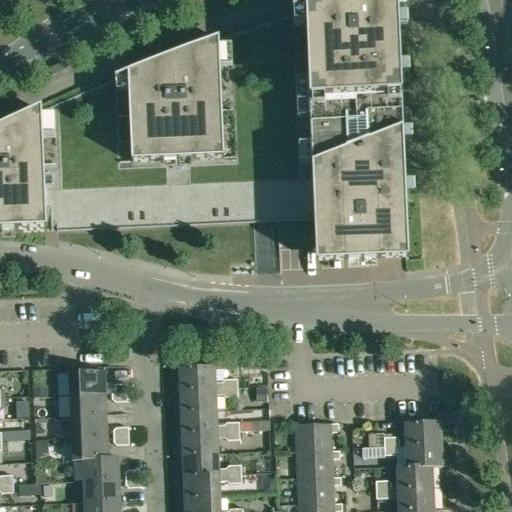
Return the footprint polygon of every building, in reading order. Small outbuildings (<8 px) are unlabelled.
[(344,0),(328,5),(306,11),(311,166),(316,265),(408,261),(405,195),(413,195),(413,184),(405,184),(403,142),(411,142),(411,131),(402,131),(402,126),(410,126),(410,115),(402,115),(400,75),(408,75),(408,64),(399,64),(398,31),(406,30),(406,19),(397,19),(397,14),(406,13),(405,2),(397,2),(396,0),(344,0)] [(224,160),(218,40),(196,49),(173,57),(151,66),(129,75),(131,164),(172,162),(172,170),(183,169),(183,162),(224,160)] [(0,234),(46,233),(44,187),(52,186),(52,175),(44,175),(41,112),(19,123),(0,131),(0,234)] [(178,370),(179,392),(215,390),(214,368),(178,370)] [(68,375),(69,397),(105,395),(104,373),(68,375)] [(222,385),(222,391),(237,391),(237,382),(225,382),(222,385)] [(111,390),(111,396),(126,395),(126,386),(114,387),(111,390)] [(216,412),(215,390),(179,392),(180,414),(216,412)] [(237,391),(222,391),(223,397),(226,400),(238,399),(237,391)] [(106,417),(105,395),(69,397),(70,419),(106,417)] [(126,395),(111,396),(111,402),(113,404),(115,405),(127,405),(126,395)] [(216,412),(180,414),(182,436),(217,434),(216,412)] [(107,439),(106,417),(70,419),(71,441),(107,439)] [(404,428),(405,447),(440,446),(439,424),(404,425),(404,428)] [(224,428),(224,434),(239,433),(239,425),(227,425),(224,428)] [(295,428),(296,455),(332,453),(331,435),(339,434),(338,426),(319,427),(295,428)] [(113,433),(113,439),(128,438),(128,429),(116,430),(113,433)] [(239,433),(224,434),(225,440),(229,443),(240,443),(239,433)] [(218,456),(217,434),(182,436),(183,457),(218,456)] [(384,449),(399,448),(398,439),(397,438),(395,436),(383,437),(384,449)] [(129,447),(128,438),(113,439),(113,445),(116,448),(129,447)] [(82,459),(82,462),(108,460),(118,460),(107,460),(107,439),(71,441),(72,459),(82,459)] [(441,469),(440,446),(405,447),(406,469),(431,470),(441,469)] [(296,455),(297,482),(333,480),(333,462),(340,461),(340,453),(332,453),(296,455)] [(218,456),(183,457),(184,479),(219,478),(218,456)] [(119,482),(118,460),(108,460),(82,462),(83,484),(119,482)] [(226,472),(227,478),(241,477),(241,468),(229,468),(226,472)] [(432,490),(431,470),(406,469),(396,469),(397,492),(432,490)] [(125,482),(140,481),(139,472),(128,473),(125,476),(125,482)] [(241,477),(227,478),(227,484),(230,486),(242,485),(241,477)] [(0,479),(0,487),(13,487),(13,478),(1,478),(0,479)] [(220,499),(219,478),(184,479),(185,501),(220,499)] [(297,482),(299,508),(334,507),(334,488),(341,488),(341,480),(333,480),(297,482)] [(129,491),(141,490),(140,481),(125,482),(126,489),(129,491)] [(375,481),(375,490),(391,490),(390,484),(389,483),(387,481),(375,481)] [(120,504),(119,482),(83,484),(84,506),(120,504)] [(13,487),(0,487),(0,494),(1,496),(14,496),(13,487)] [(391,490),(375,490),(376,499),(388,499),(391,496),(391,490)] [(433,511),(432,490),(397,492),(398,511),(433,511)] [(220,511),(220,499),(185,501),(185,511),(220,511)]
